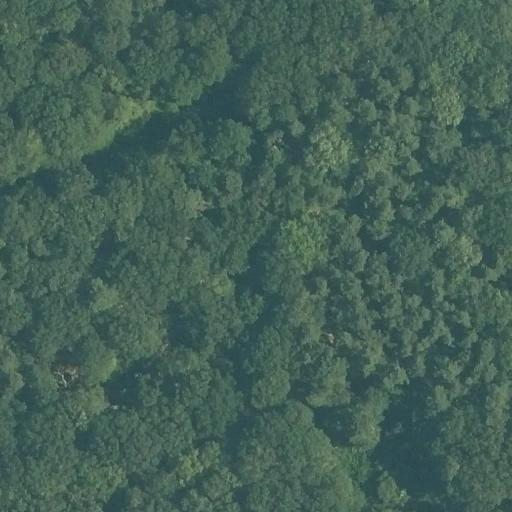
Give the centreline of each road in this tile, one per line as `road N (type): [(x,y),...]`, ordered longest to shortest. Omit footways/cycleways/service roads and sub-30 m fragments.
road 1 (track): [(392,0),(385,26),(297,170),(111,406)]
road 2 (track): [(111,406),(36,511)]
